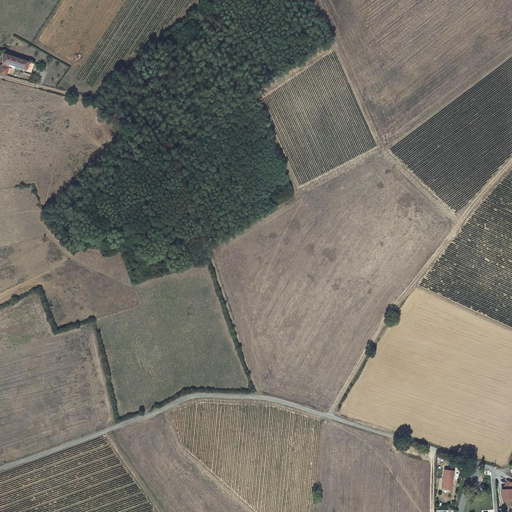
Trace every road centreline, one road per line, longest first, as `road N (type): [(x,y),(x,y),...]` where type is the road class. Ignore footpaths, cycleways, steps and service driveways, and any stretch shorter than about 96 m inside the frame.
road 1 (unclassified): [(0,469),(198,395),(275,399),(470,460),(511,481)]
road 2 (track): [(330,416),(399,299),(511,159)]
